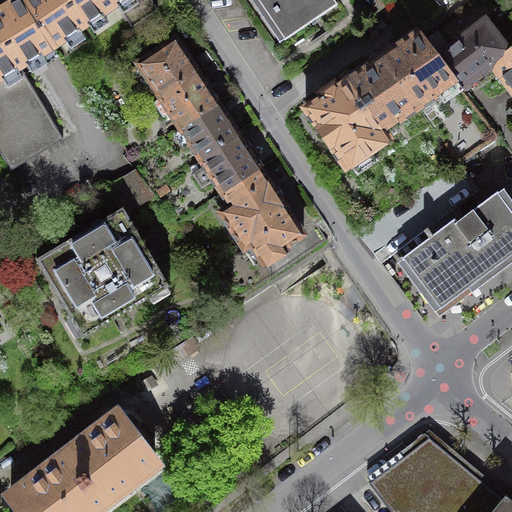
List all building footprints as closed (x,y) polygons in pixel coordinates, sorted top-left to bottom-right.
[(0,151),(11,170),(64,139),(20,67),(41,55),(51,49),(22,0),(18,0),(11,5),(0,10),(0,151)] [(22,0),(51,49),(117,4),(132,26),(158,10),(151,0),(22,0)] [(334,0),(257,0),(262,7),(285,40),(337,5),(334,0)] [(493,63),(509,51),(486,20),(438,56),(440,58),(439,59),(462,90),(478,77),(495,65),(493,63)] [(394,45),(381,54),(418,108),(439,94),(445,102),(462,90),(439,59),(440,58),(438,56),(419,30),(407,39),(395,47),(394,45)] [(187,55),(176,39),(138,64),(160,97),(198,72),(187,55)] [(493,63),(495,65),(511,88),(511,48),(509,51),(493,63)] [(358,72),(346,80),(387,139),(389,138),(389,137),(399,130),(395,124),(418,108),(381,54),(369,62),(370,64),(358,72)] [(180,129),(218,104),(208,88),(198,72),(160,97),(180,129)] [(305,108),(316,124),(315,125),(327,143),(328,142),(346,167),(351,164),(358,174),(377,160),(370,151),(387,139),(346,80),(336,87),(334,84),(327,89),(320,94),(322,97),(305,108)] [(201,160),(239,135),(229,119),(218,104),(180,129),(201,160)] [(222,192),(260,167),(250,151),(239,135),(201,160),(205,166),(193,174),(202,187),(214,180),(222,192)] [(289,211),(260,167),(222,192),(230,204),(220,211),(244,249),(251,244),(262,262),(305,234),(289,211)] [(154,196),(135,171),(107,188),(114,201),(120,210),(123,209),(125,213),(154,196)] [(438,221),(398,251),(441,308),(487,274),(511,254),(511,212),(497,193),(457,223),(454,220),(443,228),(438,221)] [(120,210),(37,259),(59,298),(82,336),(168,286),(125,213),(123,209),(120,210)] [(92,511),(155,464),(116,413),(10,494),(24,511),(92,511)] [(498,511),(506,502),(505,502),(464,468),(446,452),(430,451),(414,450),(371,482),(371,481),(369,482),(391,511),(498,511)] [(511,511),(511,506),(507,502),(506,502),(498,511),(511,511)]
